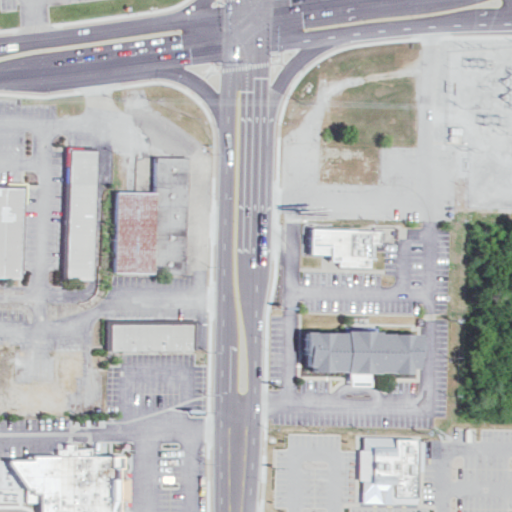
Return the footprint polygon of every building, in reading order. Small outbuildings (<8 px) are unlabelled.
[(64,151),(62,280),(89,280),(91,151),(64,151)] [(107,274),(181,276),(184,157),(149,156),(149,196),(109,195),(107,274)] [(0,189),(0,279),(16,280),(17,190),(0,189)] [(305,226),(304,252),(324,253),(324,258),(334,258),(333,266),(366,266),(366,258),(370,258),(370,243),(374,243),(375,228),(305,226)] [(104,325),(104,353),(194,352),(194,324),(104,325)] [(300,329),(299,364),(305,365),(305,369),(366,370),(404,371),(404,366),(410,366),(409,331),(300,329)] [(355,436),(353,504),(416,507),(417,437),(355,436)] [(110,511),(110,461),(0,461),(0,462),(22,493),(31,493),(31,511),(110,511)]
